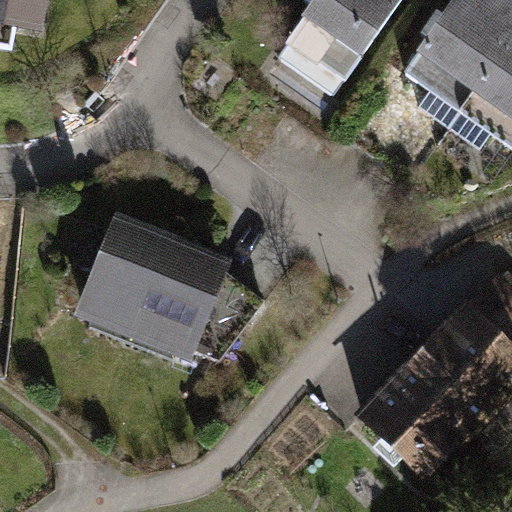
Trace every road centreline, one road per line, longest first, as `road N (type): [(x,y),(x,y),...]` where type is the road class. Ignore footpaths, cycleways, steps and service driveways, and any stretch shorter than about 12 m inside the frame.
road 1 (residential): [(72,511),(196,483),(221,466),(376,288)]
road 2 (residential): [(134,106),(376,288)]
road 3 (residential): [(134,106),(75,152),(0,175)]
road 4 (residential): [(213,0),(134,106)]
